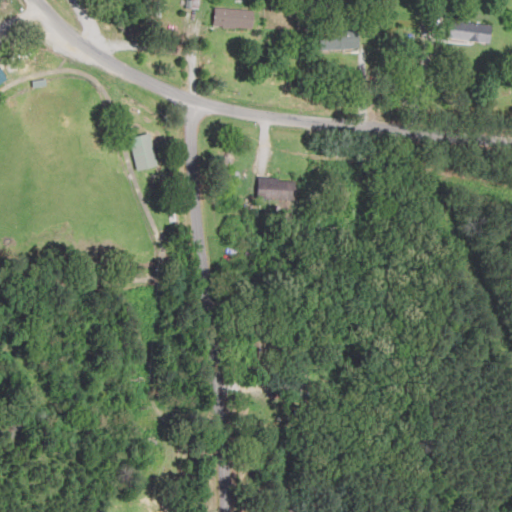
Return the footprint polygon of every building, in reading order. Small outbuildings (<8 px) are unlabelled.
[(254,10),(215,8),(214,27),(253,29),(254,10)] [(495,25),(462,22),(461,39),(493,43),(495,25)] [(359,32),(337,32),(337,39),(330,39),(330,48),(359,48),(359,32)] [(0,85),(10,78),(0,65),(0,85)] [(131,138),(138,170),(158,166),(151,133),(131,138)] [(298,200),(298,179),(259,179),(259,200),(298,200)]
